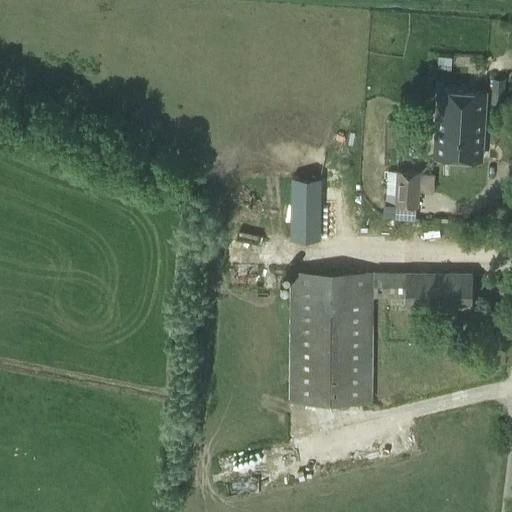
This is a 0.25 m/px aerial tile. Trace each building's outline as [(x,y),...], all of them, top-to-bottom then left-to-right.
[(502,92),(503,79),(493,79),(492,91),(502,92)] [(438,90),(434,157),(481,159),(485,92),(438,90)] [(420,170),(396,168),(394,205),(418,206),(420,170)] [(236,278),(258,273),(255,261),(233,267),(236,278)] [(290,271),(288,402),(371,403),(373,298),(405,298),(405,274),(373,274),(373,271),(290,271)] [(405,274),(405,298),(405,308),(469,308),(469,274),(405,274)]
